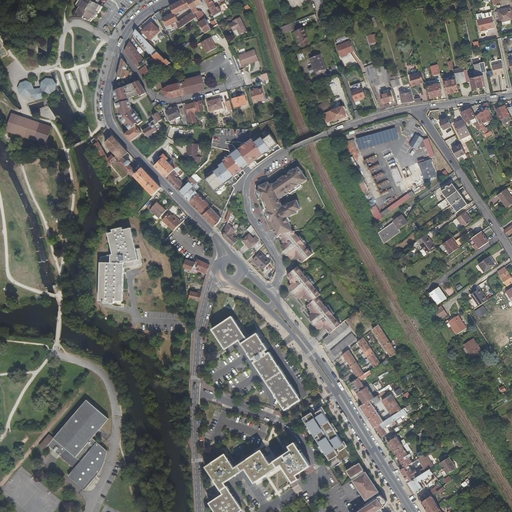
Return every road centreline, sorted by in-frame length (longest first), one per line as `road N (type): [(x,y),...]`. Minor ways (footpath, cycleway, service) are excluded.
road 1 (residential): [(421,107),(313,139),(256,171),(246,195),(278,260),(277,280)]
road 2 (tertiary): [(227,261),(212,233),(110,123),(107,90),(117,50)]
road 3 (tertiary): [(414,511),(275,300)]
road 4 (tertiary): [(265,307),(308,354),(409,511)]
road 5 (residential): [(323,511),(306,485),(324,473),(291,426),(194,389)]
road 6 (residential): [(87,511),(115,440),(115,401),(106,377),(56,355),(56,346)]
road 7 (residential): [(511,253),(421,107)]
road 8 (residential): [(242,83),(166,102),(117,50)]
road 9 (residential): [(194,389),(199,511)]
